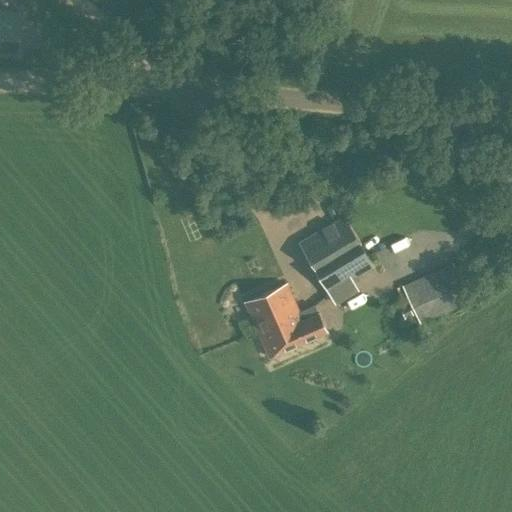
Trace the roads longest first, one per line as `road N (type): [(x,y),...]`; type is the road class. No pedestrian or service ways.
road 1 (unclassified): [(511,120),(199,90),(0,83)]
road 2 (track): [(66,0),(199,90)]
